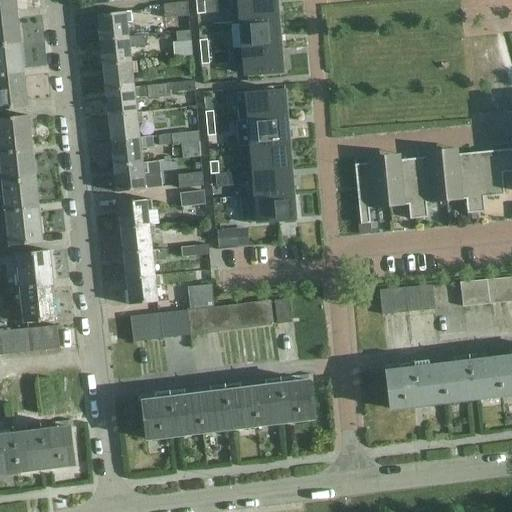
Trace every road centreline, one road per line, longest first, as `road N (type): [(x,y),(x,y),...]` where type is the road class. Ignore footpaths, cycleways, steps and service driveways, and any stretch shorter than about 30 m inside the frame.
road 1 (residential): [(55,0),(113,511)]
road 2 (residential): [(353,482),(329,250),(511,233)]
road 3 (residential): [(130,511),(353,482)]
road 4 (residential): [(353,482),(511,462)]
